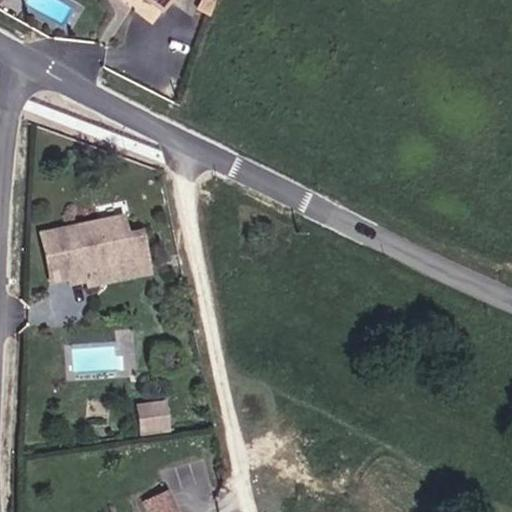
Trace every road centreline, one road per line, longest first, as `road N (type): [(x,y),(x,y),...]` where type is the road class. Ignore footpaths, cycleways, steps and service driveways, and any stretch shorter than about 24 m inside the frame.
road 1 (residential): [(183,143),(187,213),(251,511)]
road 2 (tertiary): [(183,143),(511,295)]
road 3 (residential): [(0,391),(20,58)]
road 4 (tertiary): [(20,58),(183,143)]
